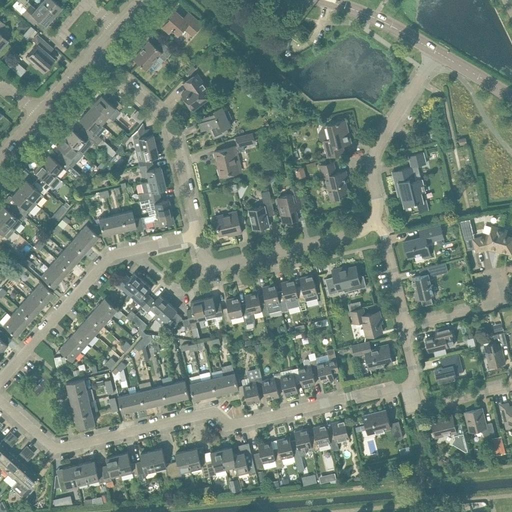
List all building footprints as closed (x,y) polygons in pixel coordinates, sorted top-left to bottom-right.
[(33,2),(23,13),(22,14),(34,24),(37,19),(44,25),(61,7),(53,0),(42,0),(37,6),(33,2)] [(192,36),(202,24),(188,12),(184,17),(175,10),(170,17),(171,17),(162,27),(170,33),(173,29),(179,35),(184,29),(192,36)] [(21,21),(16,27),(23,33),(28,26),(21,21)] [(299,28),(298,29),(308,36),(311,32),(301,25),(299,28)] [(25,58),(31,63),(36,67),(37,66),(43,71),(54,58),(46,52),(50,47),(37,35),(32,40),(37,44),(25,58)] [(289,43),(282,38),(276,45),(283,50),(289,43)] [(172,51),(169,48),(161,41),(156,47),(148,41),(132,59),(145,70),(158,56),(164,61),(172,51)] [(20,76),(26,69),(14,58),(8,64),(20,76)] [(193,65),(187,72),(190,75),(196,68),(193,65)] [(193,110),(201,104),(208,99),(203,92),(208,89),(197,73),(191,77),(183,83),(188,89),(181,94),(193,110)] [(100,95),(93,103),(108,116),(115,108),(118,110),(122,105),(111,95),(110,96),(110,97),(107,100),(100,95)] [(101,124),(108,116),(93,103),(86,111),(101,124)] [(214,138),(223,134),(229,131),(227,126),(231,125),(228,119),(232,117),(229,110),(225,111),(223,106),(214,110),(215,113),(205,117),(206,120),(198,123),(202,131),(209,128),(214,138)] [(101,124),(86,111),(79,120),(85,125),(81,130),(97,144),(101,139),(98,136),(105,128),(101,124)] [(322,126),(320,130),(324,133),(326,140),(324,140),(328,156),(344,152),(342,145),(351,143),(345,120),(327,125),(322,126)] [(138,143),(140,149),(155,145),(152,134),(151,134),(150,129),(144,130),(142,123),(131,135),(134,145),(138,143)] [(97,144),(81,130),(77,134),(71,129),(63,137),(82,154),(93,141),(97,144)] [(220,177),(230,174),(240,172),(235,152),(244,150),(243,145),(255,142),(253,133),(236,137),(238,146),(214,152),(220,177)] [(125,135),(120,141),(123,144),(129,138),(125,135)] [(75,161),(82,154),(63,137),(56,145),(62,151),(58,155),(69,165),(74,160),(75,161)] [(158,156),(155,145),(140,149),(141,154),(136,155),(139,166),(152,163),(151,163),(150,158),(158,156)] [(110,147),(106,152),(112,156),(116,152),(110,147)] [(411,167),(392,172),(397,190),(400,189),(401,195),(404,206),(412,204),(414,213),(428,209),(425,199),(423,200),(421,192),(424,192),(421,179),(418,166),(426,164),(426,162),(423,152),(409,156),(411,167)] [(69,165),(58,155),(54,160),(48,154),(41,162),(55,175),(62,167),(65,170),(69,165)] [(103,160),(97,166),(100,169),(106,162),(103,160)] [(345,170),(336,173),(333,161),(320,165),(323,176),(325,176),(331,200),(341,197),(340,194),(348,192),(344,176),(347,176),(345,170)] [(48,183),(55,175),(41,162),(33,171),(40,176),(36,181),(46,190),(48,189),(51,192),(54,189),(48,183)] [(148,181),(163,178),(160,167),(153,168),(151,164),(152,164),(152,163),(139,166),(142,177),(147,176),(148,181)] [(66,169),(75,178),(78,174),(70,165),(66,169)] [(307,178),(304,168),(303,166),(295,169),(299,181),(307,178)] [(143,192),(137,193),(139,201),(147,199),(159,196),(158,191),(165,189),(163,178),(148,181),(147,182),(141,183),(143,189),(143,192)] [(46,190),(36,181),(32,185),(25,180),(18,188),(36,204),(43,196),(42,195),(46,190)] [(292,194),(281,196),(277,197),(283,223),(298,219),(296,209),(302,208),(297,187),(291,188),(292,194)] [(29,212),(36,204),(18,188),(11,196),(17,202),(13,206),(24,216),(28,212),(29,212)] [(269,190),(261,192),(264,205),(273,203),(269,190)] [(147,210),(149,216),(171,210),(168,199),(160,201),(159,196),(147,199),(149,210),(147,210)] [(3,205),(0,208),(0,217),(14,230),(25,217),(24,216),(13,206),(9,211),(3,205)] [(264,205),(249,209),(251,219),(253,228),(259,227),(259,228),(269,226),(267,216),(264,205)] [(171,210),(149,216),(143,217),(145,223),(152,221),(154,226),(159,225),(173,221),(171,210)] [(242,233),(240,224),(237,210),(229,212),(229,215),(215,219),(220,235),(234,232),(234,234),(242,233)] [(135,227),(133,219),(131,211),(120,213),(124,229),(135,227)] [(120,213),(109,216),(113,232),(124,229),(120,213)] [(102,235),(113,232),(109,216),(98,218),(102,235)] [(14,230),(0,217),(0,240),(1,242),(6,237),(3,234),(10,226),(14,230)] [(133,219),(135,227),(135,228),(136,228),(136,231),(143,229),(140,218),(133,219)] [(78,233),(91,244),(98,236),(86,225),(78,233)] [(423,257),(431,255),(427,242),(444,238),(441,226),(419,231),(420,237),(404,241),(408,257),(422,253),(423,257)] [(490,235),(473,240),(473,242),(476,252),(487,249),(496,251),(496,250),(509,253),(511,254),(511,253),(511,235),(506,234),(507,231),(492,227),(490,235)] [(78,233),(71,242),(83,253),(91,244),(78,233)] [(76,262),(83,253),(71,242),(63,250),(76,262)] [(68,270),(76,262),(63,250),(55,259),(68,270)] [(55,259),(48,268),(60,279),(68,270),(55,259)] [(429,277),(440,274),(448,272),(445,263),(438,264),(419,269),(421,276),(415,277),(416,280),(412,281),(412,282),(412,284),(414,285),(416,292),(414,292),(416,300),(421,298),(422,305),(432,303),(431,296),(435,295),(433,284),(431,285),(429,277)] [(337,288),(343,287),(345,291),(366,286),(363,275),(358,276),(356,266),(340,270),(340,268),(332,270),(334,276),(325,279),(329,294),(338,292),(337,288)] [(53,287),(60,279),(48,268),(40,276),(53,287)] [(5,278),(10,272),(7,269),(1,275),(5,278)] [(117,284),(130,295),(143,280),(135,273),(130,279),(126,275),(126,274),(117,284)] [(318,298),(313,275),(300,278),(302,287),(296,289),(298,298),(299,302),(305,300),(306,301),(318,298)] [(286,300),(298,298),(296,289),(294,279),(281,282),(283,292),(278,293),(277,293),(279,302),(280,306),(287,304),(286,300)] [(143,280),(130,295),(142,307),(151,297),(150,297),(147,294),(152,288),(143,280)] [(33,290),(45,302),(53,293),(41,282),(33,290)] [(262,287),(265,296),(259,297),(260,301),(262,311),(268,309),(267,305),(279,302),(277,293),(278,293),(275,284),(262,287)] [(33,290),(25,299),(38,310),(45,302),(33,290)] [(241,306),(243,315),(244,321),(245,324),(246,330),(255,328),(253,313),(262,311),(260,301),(259,297),(259,296),(258,292),(245,295),(246,302),(247,305),(241,306)] [(155,318),(158,314),(168,302),(160,295),(155,301),(151,298),(151,297),(142,307),(155,318)] [(230,318),(243,315),(241,306),(239,296),(226,300),(228,309),(222,310),(223,315),(225,323),(231,322),(230,318)] [(105,297),(98,306),(110,317),(118,308),(105,297)] [(206,319),(223,315),(222,310),(220,302),(219,303),(215,304),(213,297),(202,299),(206,319)] [(30,319),(38,310),(25,299),(18,308),(30,319)] [(206,319),(202,299),(191,302),(192,309),(187,310),(188,318),(189,320),(190,323),(191,329),(197,327),(196,322),(206,319)] [(168,302),(158,314),(163,318),(159,322),(168,329),(170,331),(182,317),(175,312),(177,310),(168,302)] [(98,306),(90,315),(102,326),(110,317),(98,306)] [(23,327),(30,319),(18,308),(10,316),(23,327)] [(366,336),(373,334),(382,331),(379,318),(381,317),(379,311),(365,314),(363,308),(351,311),(347,312),(348,316),(352,315),(354,323),(362,320),(366,336)] [(82,323),(95,334),(102,326),(90,315),(82,323)] [(136,315),(131,320),(141,329),(143,331),(148,325),(136,315)] [(23,327),(10,316),(3,325),(15,336),(23,327)] [(188,318),(183,319),(185,330),(191,329),(190,323),(189,320),(188,318)] [(82,323),(75,332),(87,343),(95,334),(82,323)] [(501,323),(493,325),(495,332),(503,329),(501,323)] [(453,337),(452,335),(450,326),(435,329),(437,336),(434,337),(434,336),(433,336),(434,337),(426,339),(429,351),(447,347),(445,339),(453,337)] [(80,351),(87,343),(75,332),(67,340),(80,351)] [(507,345),(504,332),(493,335),(495,343),(484,346),(489,366),(505,363),(501,346),(507,345)] [(72,360),(80,351),(67,340),(60,349),(72,360)] [(140,340),(137,344),(142,348),(145,361),(149,360),(145,345),(140,340)] [(352,354),(355,353),(355,354),(365,352),(369,369),(385,365),(385,366),(387,365),(386,364),(392,363),(388,345),(384,347),(384,348),(381,348),(380,346),(380,347),(371,350),(369,341),(353,345),(353,346),(350,347),(352,354)] [(328,357),(317,359),(318,363),(317,363),(319,372),(321,382),(334,379),(332,369),(338,368),(338,370),(339,369),(334,348),(326,350),(328,357)] [(463,371),(458,354),(442,358),(444,367),(434,369),(438,382),(456,377),(455,373),(463,371)] [(298,368),(300,377),(303,386),(315,383),(313,374),(319,372),(317,363),(318,363),(317,359),(310,361),(309,360),(308,358),(305,359),(303,362),(305,366),(298,368)] [(127,379),(124,369),(119,365),(116,368),(120,371),(122,380),(127,379)] [(250,383),(243,385),(245,394),(248,403),(260,400),(259,393),(258,391),(264,390),(264,389),(262,380),(262,376),(259,368),(247,371),(249,380),(250,383)] [(295,378),(300,377),(298,368),(280,372),(281,376),(283,385),(285,395),(298,392),(295,378)] [(216,394),(227,391),(223,374),(222,369),(212,372),(213,376),(212,376),(216,394)] [(234,371),(223,374),(227,391),(239,388),(234,371)] [(213,376),(212,372),(200,375),(201,379),(205,396),(216,394),(212,376),(213,376)] [(274,377),(262,380),(264,389),(264,390),(266,399),(279,396),(277,386),(283,385),(281,376),(280,372),(273,374),(274,377)] [(167,402),(178,399),(174,381),(172,382),(171,377),(162,379),(163,384),(167,402)] [(69,394),(87,390),(84,378),(67,383),(69,394)] [(185,379),(174,381),(178,399),(189,396),(185,379)] [(205,396),(201,379),(190,382),(194,399),(205,396)] [(141,389),(140,390),(144,407),(156,404),(151,387),(150,381),(140,384),(141,389)] [(156,404),(167,402),(163,384),(151,387),(156,404)] [(133,410),(129,392),(128,392),(127,388),(122,390),(123,394),(118,395),(122,412),(133,410)] [(72,405),(89,401),(87,390),(69,394),(72,405)] [(140,390),(129,392),(133,410),(144,407),(140,390)] [(110,402),(111,407),(117,406),(115,396),(109,397),(110,402)] [(75,416),(92,412),(89,401),(72,405),(75,416)] [(511,407),(509,408),(508,403),(501,405),(506,427),(511,425),(511,407)] [(495,435),(494,432),(492,422),(485,424),(481,408),(466,412),(471,431),(482,429),(484,438),(495,435)] [(386,409),(363,415),(365,424),(366,428),(367,430),(374,428),(375,432),(390,428),(393,440),(403,437),(399,421),(389,423),(386,409)] [(92,412),(75,416),(77,427),(95,423),(92,412)] [(452,415),(431,420),(435,437),(445,434),(453,432),(454,438),(452,444),(468,450),(464,437),(461,424),(461,423),(454,425),(452,415)] [(334,432),(328,434),(330,442),(332,450),(339,449),(337,441),(349,438),(345,419),(332,422),(334,432)] [(311,447),(312,451),(319,449),(318,445),(330,442),(328,434),(326,424),(313,427),(316,437),(310,438),(309,438),(311,447)] [(297,441),(291,442),(294,455),(293,455),(294,459),(301,458),(299,450),(311,447),(309,438),(310,438),(307,428),(294,431),(297,441)] [(492,438),(497,455),(506,453),(501,435),(492,438)] [(273,450),(275,460),(276,464),(277,468),(284,467),(282,458),(293,455),(294,455),(291,442),(291,440),(290,437),(277,440),(279,449),(273,450)] [(263,463),(275,460),(273,450),(271,441),(258,444),(260,452),(254,453),(257,468),(264,467),(263,463)] [(12,446),(8,442),(0,450),(0,466),(13,452),(9,449),(12,446)] [(244,452),(234,454),(236,465),(238,473),(248,470),(249,474),(256,472),(252,458),(249,442),(242,444),(244,452)] [(225,467),(236,465),(234,454),(232,447),(221,449),(225,467)] [(168,478),(175,476),(172,463),(166,464),(162,448),(151,451),(156,469),(166,466),(168,478)] [(197,448),(186,450),(191,469),(201,466),(204,477),(210,475),(207,461),(206,461),(205,455),(199,457),(197,448)] [(215,470),(225,467),(221,449),(210,452),(212,460),(207,461),(210,475),(216,474),(215,470)] [(191,469),(186,450),(175,453),(177,461),(172,463),(175,476),(181,475),(180,471),(191,469)] [(142,462),(137,463),(140,477),(142,485),(146,484),(144,476),(146,475),(147,478),(157,475),(156,469),(151,451),(140,453),(142,462)] [(0,466),(0,467),(8,474),(24,456),(20,452),(17,456),(13,452),(0,466)] [(133,478),(140,477),(137,463),(131,464),(128,452),(117,455),(122,473),(123,479),(133,477),(133,478)] [(111,476),(122,473),(117,455),(106,457),(108,466),(102,467),(106,481),(112,479),(111,476)] [(28,460),(24,456),(8,474),(16,482),(29,467),(25,463),(28,460)] [(95,460),(84,463),(88,482),(98,479),(99,483),(106,481),(102,467),(97,469),(95,460)] [(78,484),(88,482),(84,463),(73,465),(78,484)] [(67,487),(78,484),(73,465),(62,468),(65,478),(59,479),(62,492),(68,491),(67,487)] [(38,475),(29,467),(16,482),(12,486),(20,494),(20,495),(24,499),(33,489),(29,485),(38,475)] [(233,495),(241,493),(238,480),(230,482),(233,495)] [(108,495),(101,496),(103,503),(104,505),(110,504),(108,495)]
